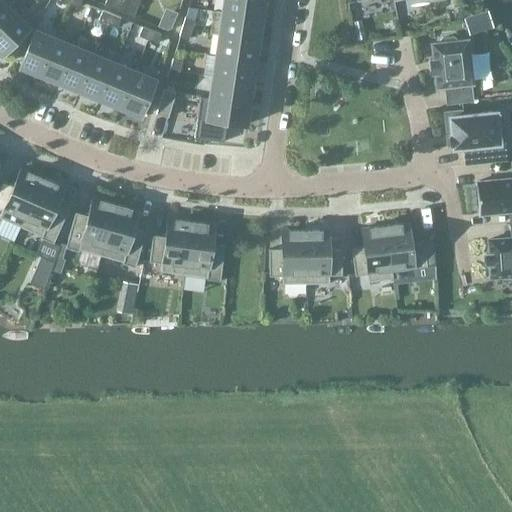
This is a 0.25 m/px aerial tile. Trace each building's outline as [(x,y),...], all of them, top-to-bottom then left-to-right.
[(0,0),(0,25),(13,12),(0,0)] [(81,0),(70,0),(69,4),(78,8),(81,0)] [(102,0),(101,4),(110,8),(113,0),(102,0)] [(123,3),(116,0),(113,0),(110,8),(119,12),(123,3)] [(174,21),(182,3),(175,0),(167,0),(161,16),(174,21)] [(224,0),(222,12),(261,17),(263,0),(224,0)] [(95,20),(104,23),(108,14),(99,10),(95,20)] [(219,35),(258,41),(261,17),(222,12),(213,10),(209,33),(219,35)] [(13,12),(0,25),(0,53),(2,56),(29,27),(13,12)] [(117,18),(108,14),(104,23),(113,27),(117,18)] [(186,16),(183,26),(193,29),(196,20),(186,16)] [(193,29),(183,26),(180,36),(189,39),(193,29)] [(136,37),(145,40),(149,31),(140,28),(136,37)] [(34,31),(19,67),(37,75),(52,38),(34,31)] [(158,35),(149,31),(145,40),(154,44),(158,35)] [(219,35),(216,56),(254,62),(258,41),(219,35)] [(440,44),(431,44),(433,60),(429,60),(431,73),(435,73),(436,88),(447,87),(447,91),(445,91),(446,104),(472,101),(470,84),(472,84),(467,41),(456,42),(455,40),(453,37),(442,39),(440,41),(440,44)] [(72,47),(52,38),(37,75),(57,83),(72,47)] [(93,55),(72,47),(57,83),(78,91),(93,55)] [(113,63),(93,55),(78,91),(98,100),(113,63)] [(216,56),(213,78),(251,84),(254,62),(216,56)] [(173,59),(169,69),(180,72),(183,62),(173,59)] [(134,71),(113,63),(98,100),(119,108),(134,71)] [(180,72),(169,69),(167,78),(177,81),(180,72)] [(134,71),(119,108),(140,116),(155,80),(134,71)] [(213,78),(210,98),(248,104),(251,84),(213,78)] [(175,93),(163,89),(156,114),(168,118),(175,93)] [(248,104),(210,98),(200,97),(196,124),(220,128),(221,122),(245,126),(248,104)] [(446,131),(450,130),(451,149),(463,148),(465,164),(505,160),(503,142),(499,143),(496,112),(463,115),(463,110),(444,112),(446,131)] [(0,220),(20,229),(42,178),(20,169),(13,186),(1,181),(0,183),(0,220)] [(42,178),(20,229),(53,244),(68,210),(56,205),(63,188),(42,178)] [(511,178),(475,182),(478,215),(511,212),(511,178)] [(65,248),(100,258),(115,205),(92,198),(87,216),(75,213),(65,248)] [(115,205),(100,258),(135,268),(145,232),(133,229),(138,211),(115,205)] [(162,264),(161,273),(183,277),(191,222),(167,219),(165,237),(152,235),(149,262),(162,264)] [(191,222),(183,277),(219,281),(224,245),(212,243),(214,225),(191,222)] [(408,223),(384,226),(391,271),(434,265),(433,238),(410,241),(408,223)] [(510,239),(488,240),(489,254),(485,254),(485,264),(489,264),(490,278),(511,276),(511,223),(509,224),(510,239)] [(364,248),(351,249),(355,276),(368,274),(369,282),(392,279),(384,226),(361,229),(364,248)] [(328,230),(305,231),(305,284),(329,284),(329,276),(341,276),(341,249),(328,249),(328,230)] [(281,249),(269,249),(269,277),(282,277),(282,285),(305,284),(305,231),(281,231),(281,249)] [(47,277),(56,252),(44,247),(34,273),(47,277)]
